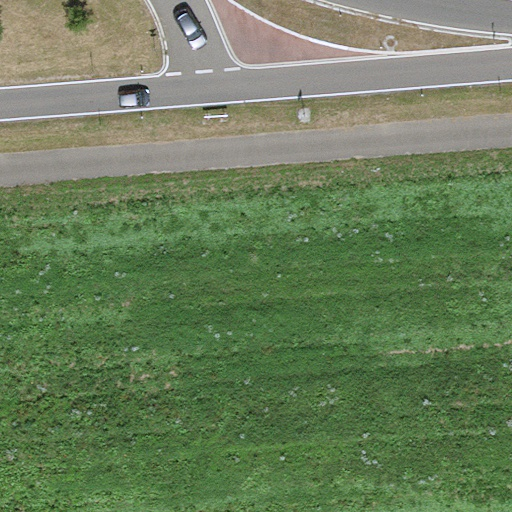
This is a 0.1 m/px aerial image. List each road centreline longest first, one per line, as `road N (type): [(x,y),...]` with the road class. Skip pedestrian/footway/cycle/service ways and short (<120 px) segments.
road 1 (track): [(0,178),(511,139)]
road 2 (secondary): [(203,88),(511,64)]
road 3 (secondary): [(0,104),(203,88)]
